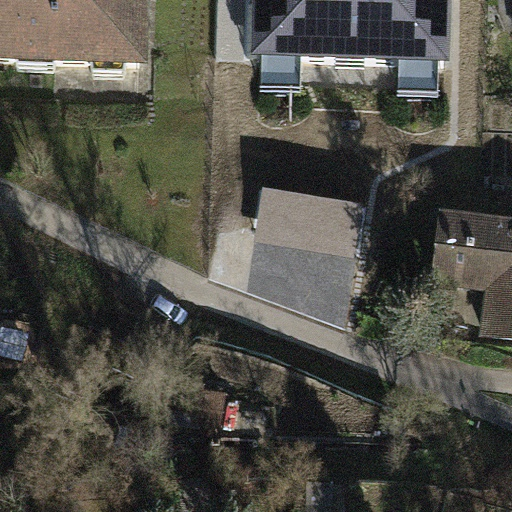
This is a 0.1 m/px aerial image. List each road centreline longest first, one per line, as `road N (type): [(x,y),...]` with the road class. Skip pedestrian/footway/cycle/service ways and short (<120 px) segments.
road 1 (residential): [(0,192),(420,388)]
road 2 (track): [(0,420),(53,372),(52,266)]
